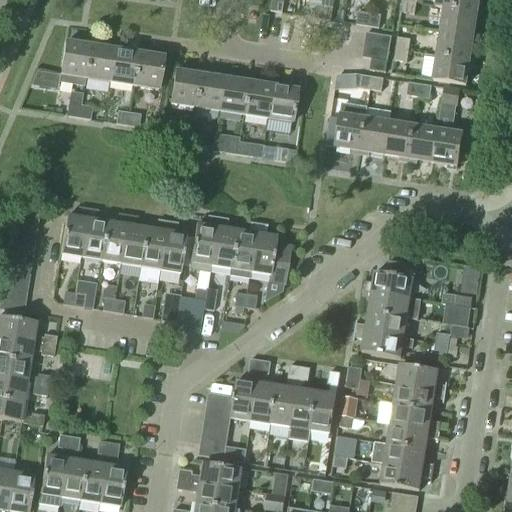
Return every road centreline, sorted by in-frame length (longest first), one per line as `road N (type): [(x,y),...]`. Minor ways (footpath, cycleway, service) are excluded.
road 1 (residential): [(157,511),(179,386),(431,202),(510,215)]
road 2 (residential): [(462,511),(510,215)]
road 3 (residential): [(353,38),(348,69),(224,50)]
